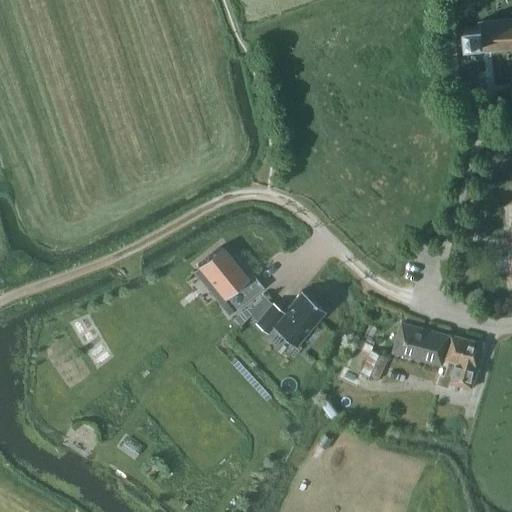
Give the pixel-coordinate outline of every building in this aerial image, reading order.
[(511,18),(478,21),(478,27),(463,28),(465,46),(479,44),(480,49),(483,48),(487,48),(490,48),(511,46),(511,18)] [(220,246),(196,265),(221,296),(216,300),(228,314),(259,289),(249,275),(246,278),(220,246)] [(271,326),(294,346),(324,311),(300,291),(282,312),(271,303),(255,321),(254,322),(266,332),(271,326)] [(255,321),(271,303),(261,294),(243,309),(248,315),(255,321)] [(238,326),(248,315),(243,309),(231,318),(238,326)] [(447,358),(455,361),(462,337),(399,320),(391,348),(441,361),(443,358),(447,358)] [(481,342),(462,337),(455,361),(447,358),(442,374),(437,372),(435,381),(449,385),(450,381),(470,388),(481,342)] [(350,347),(368,354),(362,371),(375,378),(384,357),(370,350),(371,347),(354,339),(350,347)] [(336,379),(356,388),(361,377),(342,367),(336,379)]
